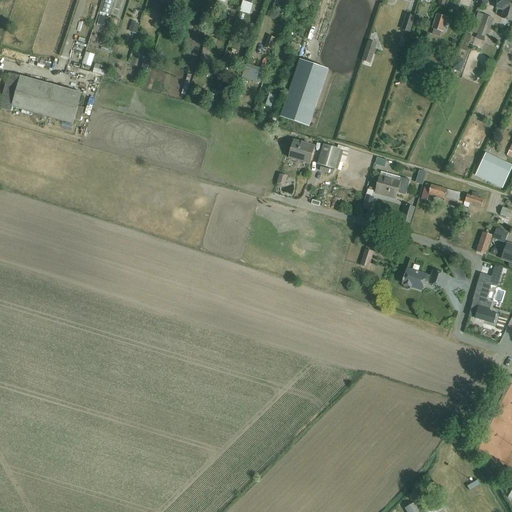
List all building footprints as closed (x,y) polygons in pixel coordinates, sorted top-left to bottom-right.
[(112,15),(114,0),(104,0),(102,14),(112,15)] [(244,0),(241,10),(252,14),(256,2),(247,0),(244,0)] [(511,0),(498,0),(496,9),(504,11),(502,18),(511,20),(511,0)] [(217,13),(222,15),(223,13),(224,14),(226,8),(220,5),(217,13)] [(341,7),(332,29),(340,32),(348,10),(341,7)] [(362,23),(371,26),(375,12),(367,9),(362,23)] [(402,30),(410,32),(414,17),(407,15),(402,30)] [(432,29),(443,32),(447,18),(436,15),(432,29)] [(477,34),(487,38),(494,19),(483,15),(477,34)] [(131,31),(140,32),(142,21),(133,20),(131,31)] [(265,47),(271,50),(275,39),(269,37),(265,47)] [(511,55),(511,53),(511,39),(507,38),(502,51),(511,55)] [(369,41),(363,61),(370,64),(377,44),(369,41)] [(88,51),(84,63),(93,66),(97,54),(88,51)] [(300,61),(280,117),(309,127),(328,71),(300,61)] [(106,74),(108,67),(96,64),(95,72),(106,74)] [(242,78),(260,84),(264,71),(247,65),(242,78)] [(12,108),(24,111),(73,125),(74,121),(80,122),(84,109),(78,107),(81,94),(11,74),(2,109),(11,112),(12,108)] [(275,106),(278,94),(271,92),(268,104),(275,106)] [(288,158),(310,165),(315,147),(294,140),(288,158)] [(338,146),(337,149),(323,145),(318,165),(335,170),(339,156),(345,158),(348,148),(338,146)] [(511,166),(486,154),(475,176),(503,189),(511,169),(511,166)] [(387,165),(388,157),(378,157),(377,165),(387,165)] [(425,182),(429,170),(421,168),(418,180),(425,182)] [(281,173),(280,184),(289,184),(290,173),(281,173)] [(380,177),(376,192),(387,195),(387,197),(396,199),(398,193),(406,195),(410,180),(402,178),(386,174),(385,179),(380,177)] [(451,203),(457,205),(453,219),(458,220),(462,202),(458,201),(460,194),(446,191),(447,190),(426,184),(421,200),(427,201),(429,194),(452,200),(451,203)] [(481,207),(483,200),(467,195),(463,207),(468,208),(470,204),(481,207)] [(363,209),(369,211),(374,198),(367,196),(363,209)] [(406,205),(401,221),(410,224),(415,208),(406,205)] [(511,221),(511,216),(511,208),(505,206),(501,217),(511,221)] [(493,239),(505,243),(508,234),(496,230),(493,239)] [(483,233),(477,252),(486,255),(493,236),(483,233)] [(511,245),(507,244),(502,259),(510,262),(509,264),(509,267),(510,269),(511,269),(511,245)] [(362,265),(369,268),(374,252),(367,250),(362,265)] [(481,273),(489,276),(492,269),(484,266),(481,273)] [(498,278),(504,281),(509,268),(502,266),(498,278)] [(443,287),(447,276),(435,272),(432,277),(409,269),(404,283),(406,284),(404,288),(409,290),(410,288),(411,288),(412,286),(423,290),(426,280),(443,287)] [(472,305),(469,317),(494,324),(496,315),(489,312),(489,310),(477,307),(478,302),(484,284),(478,282),(473,300),(471,305),(472,305)] [(440,511),(445,509),(440,500),(419,511),(414,504),(405,509),(406,511),(440,511)]
